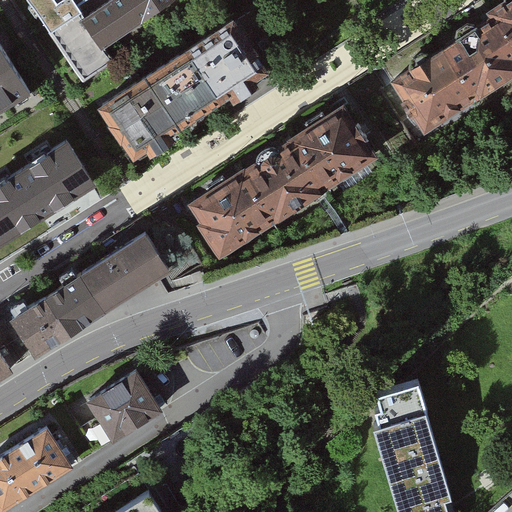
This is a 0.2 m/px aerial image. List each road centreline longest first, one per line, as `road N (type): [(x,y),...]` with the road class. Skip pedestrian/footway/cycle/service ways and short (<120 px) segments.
road 1 (residential): [(0,291),(457,0)]
road 2 (tertiary): [(276,283),(90,351),(0,403)]
road 3 (tertiary): [(511,199),(276,283)]
road 4 (residential): [(170,416),(282,349),(287,325),(276,283)]
road 5 (residential): [(21,511),(170,416)]
